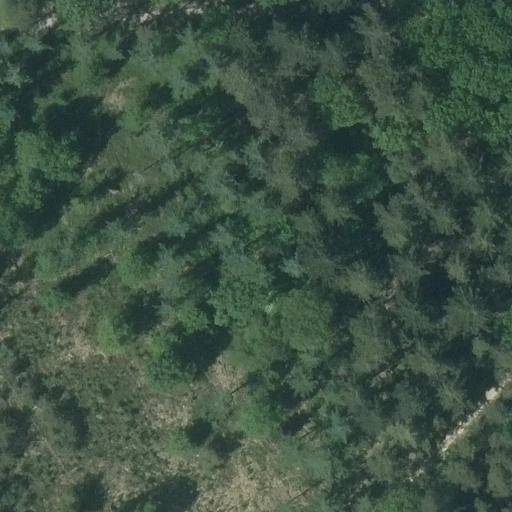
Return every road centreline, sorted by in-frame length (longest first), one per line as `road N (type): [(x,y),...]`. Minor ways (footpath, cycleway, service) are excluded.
road 1 (track): [(0,26),(399,0)]
road 2 (track): [(511,405),(393,511)]
